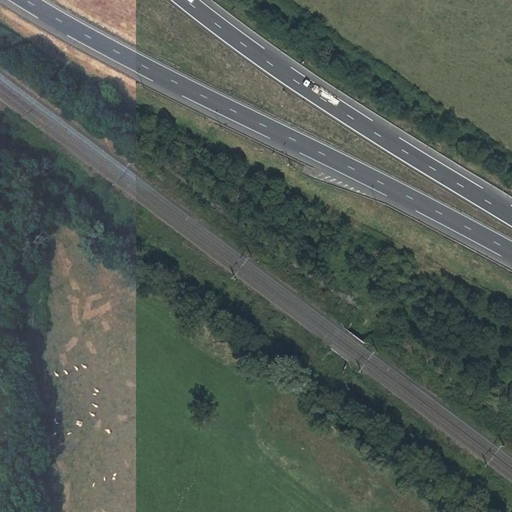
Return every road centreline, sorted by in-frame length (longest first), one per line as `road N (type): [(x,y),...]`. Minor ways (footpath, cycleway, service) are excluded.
road 1 (motorway): [(26,0),(511,251)]
road 2 (motorway): [(511,218),(376,135),(187,0)]
